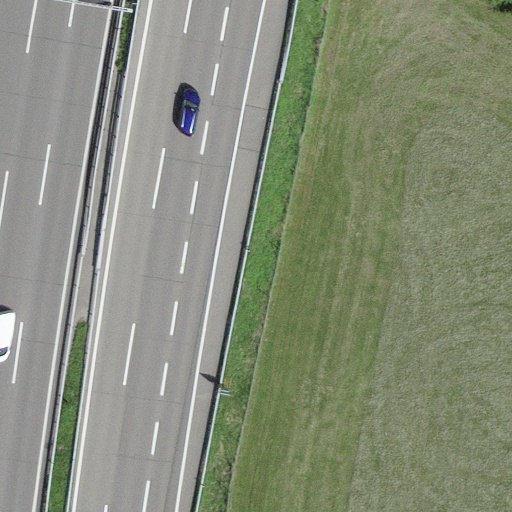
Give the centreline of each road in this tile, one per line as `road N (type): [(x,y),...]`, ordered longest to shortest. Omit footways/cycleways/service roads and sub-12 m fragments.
road 1 (motorway): [(127,511),(211,0)]
road 2 (motorway): [(59,0),(0,386)]
